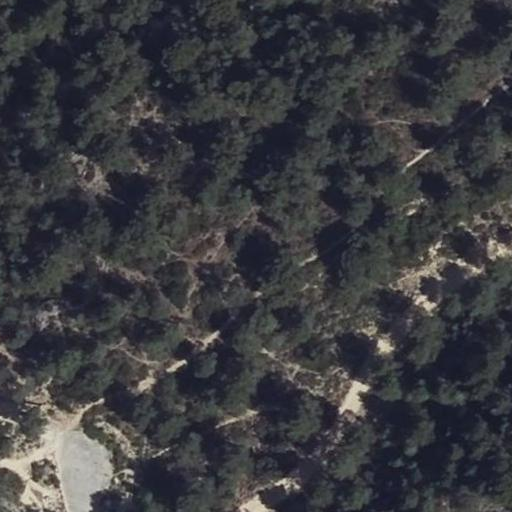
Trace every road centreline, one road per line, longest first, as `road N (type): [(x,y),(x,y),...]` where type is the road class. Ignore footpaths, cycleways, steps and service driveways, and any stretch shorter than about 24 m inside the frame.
road 1 (track): [(511,222),(477,240),(380,357),(289,486),(257,511)]
road 2 (track): [(80,511),(55,431),(0,408)]
